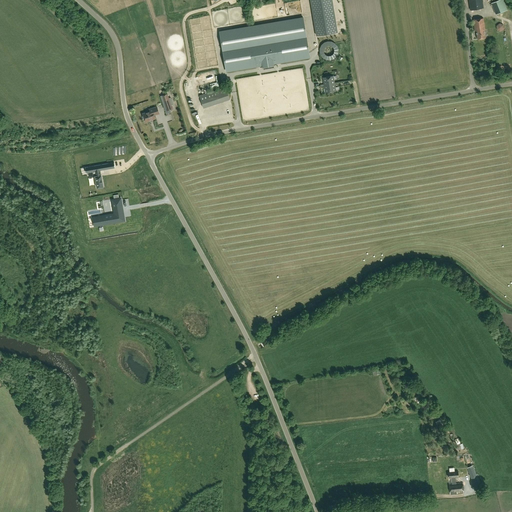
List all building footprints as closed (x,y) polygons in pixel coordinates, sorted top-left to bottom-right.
[(331,0),(310,0),(317,35),(337,32),(331,0)] [(477,9),(483,8),(481,0),(468,0),(470,10),(477,9)] [(496,14),(507,10),(503,0),(497,0),(491,3),(496,14)] [(303,17),(220,31),(226,71),(262,65),(262,66),(274,64),(274,63),(310,57),(303,17)] [(485,38),(484,30),(485,30),(483,18),(473,20),(475,31),(476,31),(477,39),(485,38)] [(206,72),(208,76),(209,75),(211,79),(213,78),(215,83),(217,82),(212,69),(206,72)] [(334,83),(333,76),(323,77),(324,85),(334,83)] [(336,91),(334,83),(324,85),(326,93),(336,91)] [(203,104),(229,97),(227,91),(225,91),(224,87),(200,93),(203,104)] [(167,91),(161,93),(167,108),(173,106),(167,91)] [(145,122),(153,120),(152,119),(156,118),(155,115),(159,113),(157,107),(149,109),(150,111),(142,114),(145,122)] [(97,163),(84,165),(85,174),(98,172),(99,179),(100,179),(100,183),(104,182),(103,178),(107,177),(105,166),(106,166),(105,161),(99,162),(96,163),(97,163)] [(112,200),(113,208),(122,206),(121,198),(112,200)] [(96,225),(127,220),(126,212),(95,217),(96,225)] [(482,485),(477,473),(476,474),(473,465),(466,467),(471,479),(474,488),(482,485)] [(449,473),(447,473),(448,476),(449,476),(449,478),(451,477),(452,483),(456,483),(455,477),(459,477),(458,471),(448,472),(449,473)] [(456,483),(452,483),(449,483),(450,494),(457,494),(457,493),(463,492),(463,482),(456,483)]
